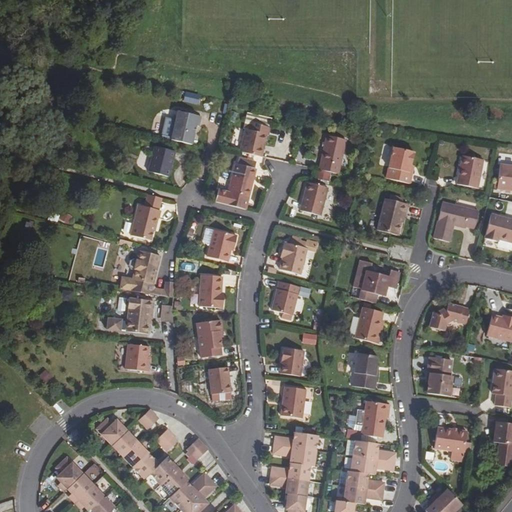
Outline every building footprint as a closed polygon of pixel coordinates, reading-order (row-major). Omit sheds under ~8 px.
[(197,103),(198,96),(186,93),(184,101),(197,103)] [(178,111),(171,140),(192,145),(194,133),(193,133),(195,127),(196,127),(196,126),(199,126),(201,116),(178,111)] [(240,152),(262,157),(266,135),(268,135),(269,127),(251,123),(249,130),(245,129),(240,152)] [(346,140),(327,136),(319,170),(339,174),(346,140)] [(395,141),(386,178),(409,184),(412,169),(410,169),(415,145),(395,141)] [(155,146),(148,171),(169,177),(175,152),(155,146)] [(483,160),(462,156),(457,184),(478,188),(483,160)] [(253,176),(255,169),(254,168),(249,167),(251,160),(240,157),(238,164),(235,164),(228,192),(249,197),(254,176),(253,176)] [(511,166),(500,165),(497,183),(497,189),(511,191),(511,166)] [(328,187),(307,182),(300,210),(320,216),(328,187)] [(246,209),(249,197),(228,192),(219,190),(216,202),(246,209)] [(145,207),(160,211),(163,199),(148,195),(145,207)] [(385,199),(377,231),(398,235),(405,204),(385,199)] [(479,211),(442,203),(434,238),(449,242),(453,229),(450,228),(451,225),(454,225),(465,228),(466,227),(474,229),(479,211)] [(138,205),(130,235),(151,240),(156,218),(158,219),(160,211),(145,207),(138,205)] [(64,212),(60,218),(68,223),(72,216),(64,212)] [(511,219),(491,214),(484,238),(499,242),(499,239),(511,242),(511,219)] [(236,236),(213,230),(206,257),(227,262),(230,250),(231,247),(233,247),(236,236)] [(307,249),(284,243),(281,254),(283,255),(283,258),(280,270),(300,275),(307,249)] [(153,284),(160,256),(140,251),(137,260),(135,270),(133,279),(122,277),(120,289),(156,295),(157,289),(153,284)] [(230,254),(228,263),(236,264),(237,255),(230,254)] [(135,270),(137,260),(133,259),(130,261),(129,265),(131,269),(135,270)] [(361,261),(354,287),(362,289),(359,299),(376,303),(378,295),(379,290),(384,292),(385,286),(395,289),(399,272),(390,270),(389,277),(372,272),(374,264),(361,261)] [(222,276),(201,275),(199,307),(223,308),(223,296),(221,296),(221,293),(222,276)] [(299,287),(279,282),(272,310),(283,313),(293,315),(298,295),(299,287)] [(173,298),(174,284),(165,283),(165,290),(164,296),(173,298)] [(352,297),(359,299),(362,289),(354,287),(352,297)] [(302,288),(300,295),(309,297),(311,290),(302,288)] [(173,298),(164,296),(162,318),(173,320),(172,313),(173,298)] [(148,334),(150,320),(152,320),(154,301),(129,298),(128,308),(129,308),(128,321),(109,318),(108,329),(121,331),(121,330),(127,331),(148,334)] [(433,313),(429,328),(444,332),(446,324),(452,321),(466,324),(470,310),(448,304),(446,312),(440,315),(433,313)] [(383,313),(363,308),(355,338),(378,344),(380,334),(378,333),(383,313)] [(506,319),(492,315),(486,336),(511,343),(511,340),(511,318),(510,318),(509,320),(506,319)] [(220,320),(196,323),(201,358),(221,355),(220,347),(221,347),(220,338),(219,331),(222,331),(220,320)] [(303,343),(316,343),(317,335),(303,334),(303,343)] [(128,344),(125,369),(148,372),(149,363),(147,363),(148,357),(149,347),(128,344)] [(304,351),(283,348),(279,373),(300,376),(304,351)] [(378,357),(356,353),(352,386),(375,390),(377,376),(375,376),(376,366),(378,357)] [(451,360),(430,357),(427,373),(430,374),(429,381),(427,393),(449,397),(449,396),(451,395),(452,388),(450,386),(452,376),(449,376),(451,360)] [(228,367),(209,369),(211,394),(230,392),(228,367)] [(511,395),(511,371),(496,369),(494,386),(497,387),(495,406),(510,408),(511,395)] [(52,379),(45,372),(39,378),(46,384),(52,379)] [(306,390),(285,387),(281,415),(302,418),(306,390)] [(390,405),(366,401),(365,412),(357,411),(355,425),(363,426),(361,435),(383,438),(386,414),(388,414),(390,405)] [(150,410),(139,420),(148,429),(158,419),(150,410)] [(122,426),(116,420),(112,424),(107,419),(97,429),(112,446),(126,433),(120,427),(122,426)] [(511,461),(511,424),(493,422),(492,430),(495,430),(493,442),(499,444),(496,466),(511,468),(511,461)] [(466,432),(437,427),(434,447),(464,452),(466,432)] [(172,435),(167,430),(156,441),(159,443),(162,446),(172,435)] [(132,437),(127,431),(126,433),(112,446),(123,457),(136,444),(131,439),(132,437)] [(318,436),(294,432),(293,439),(292,448),(316,451),(318,436)] [(172,435),(162,446),(167,451),(178,441),(172,435)] [(290,439),(275,437),(274,445),(289,447),(290,439)] [(202,444),(197,439),(187,449),(188,450),(192,455),(202,444)] [(353,456),(355,441),(346,440),(344,455),(353,456)] [(379,444),(355,441),(353,456),(377,460),(378,451),(379,444)] [(142,449),(136,444),(123,457),(133,468),(148,454),(143,448),(142,449)] [(208,450),(202,444),(192,455),(197,460),(208,450)] [(287,456),(289,447),(274,445),(273,454),(287,456)] [(316,451),(292,448),(291,456),(290,463),(310,466),(314,467),(316,451)] [(396,453),(381,451),(380,460),(395,462),(396,453)] [(154,459),(148,454),(133,468),(144,479),(149,474),(157,466),(152,461),(154,459)] [(377,460),(353,456),(351,471),(368,474),(375,475),(376,468),(377,460)] [(159,465),(157,466),(149,474),(160,485),(177,469),(174,465),(172,467),(170,465),(172,463),(167,457),(159,465)] [(82,474),(66,458),(56,468),(61,473),(56,478),(60,482),(63,485),(60,488),(64,492),(67,489),(82,474)] [(380,460),(379,469),(393,471),(395,462),(380,460)] [(289,479),(308,481),(310,466),(290,463),(289,470),(288,471),(291,471),(289,479)] [(285,470),(272,468),(271,476),(284,478),(285,470)] [(181,472),(177,469),(160,485),(171,496),(184,483),(186,481),(188,480),(183,474),(181,476),(179,474),(181,472)] [(346,486),(380,491),(381,483),(367,481),(368,474),(351,471),(348,471),(346,486)] [(75,503),(93,486),(82,474),(67,489),(71,494),(74,496),(71,499),(75,503)] [(210,480),(204,474),(193,484),(199,490),(210,480)] [(284,478),(271,476),(270,485),(283,486),(284,478)] [(288,494),(306,496),(308,481),(289,479),(288,486),(286,486),(286,487),(285,494),(288,494)] [(210,480),(199,490),(205,496),(216,486),(210,480)] [(171,496),(169,498),(180,509),(197,493),(191,486),(186,481),(184,483),(171,496)] [(199,490),(193,484),(191,486),(197,493),(199,490)] [(328,500),(343,501),(343,486),(329,485),(328,500)] [(104,496),(93,486),(75,503),(79,507),(82,504),(84,507),(88,511),(91,509),(104,496)] [(365,497),(379,499),(380,491),(346,486),(344,502),(354,503),(364,505),(365,497)] [(454,511),(462,505),(447,489),(443,494),(440,496),(438,493),(433,497),(447,511),(454,511)] [(205,496),(199,490),(197,493),(203,499),(205,496)] [(203,499),(197,493),(180,509),(182,511),(199,511),(208,504),(203,499)] [(303,511),(306,496),(288,494),(286,510),(289,510),(288,511),(303,511)] [(110,511),(115,508),(104,496),(91,509),(93,511),(110,511)] [(61,497),(51,508),(54,511),(65,511),(71,506),(61,497)] [(447,511),(433,497),(429,501),(432,504),(430,507),(425,511),(426,511),(447,511)] [(336,501),(334,511),(353,511),(354,503),(344,502),(336,501)]
